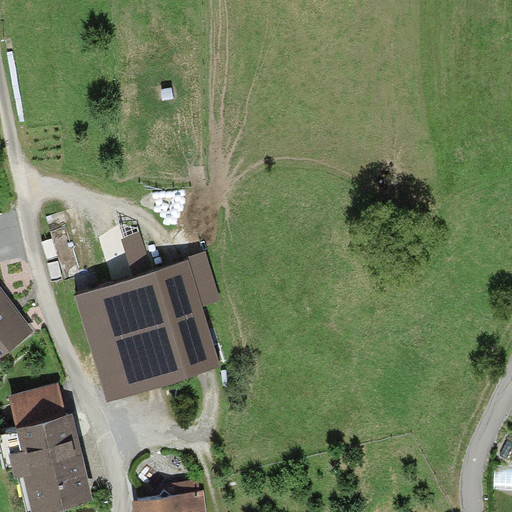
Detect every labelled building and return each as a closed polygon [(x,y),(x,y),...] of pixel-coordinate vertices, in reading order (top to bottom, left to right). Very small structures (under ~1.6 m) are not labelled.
[(79,286),(108,388),(211,360),(195,301),(211,296),(199,253),(79,286)] [(15,302),(0,280),(0,348),(32,326),(15,302)] [(17,415),(64,404),(59,378),(11,389),(17,415)] [(17,415),(23,438),(10,441),(16,465),(24,463),(33,504),(94,491),(88,463),(74,402),(64,404),(17,415)] [(205,511),(203,487),(134,496),(136,511),(205,511)]
